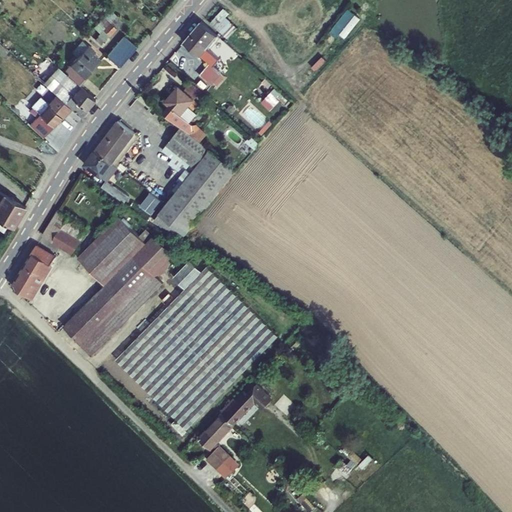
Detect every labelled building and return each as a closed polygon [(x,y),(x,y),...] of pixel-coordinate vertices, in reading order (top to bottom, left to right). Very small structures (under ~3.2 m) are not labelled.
[(351,7),(329,33),(343,44),(364,18),(351,7)] [(95,28),(101,33),(96,39),(102,45),(111,35),(106,30),(118,16),(111,9),(95,28)] [(106,30),(111,35),(124,21),(118,16),(106,30)] [(200,27),(184,46),(190,51),(188,53),(207,69),(197,81),(209,91),(219,79),(211,73),(218,64),(206,54),(217,41),(216,41),(200,27)] [(366,32),(360,40),(369,46),(375,38),(366,32)] [(107,55),(120,66),(138,46),(125,35),(107,55)] [(89,45),(65,71),(79,84),(100,60),(93,53),(95,50),(89,45)] [(325,56),(316,66),(320,69),(329,60),(325,56)] [(72,107),(82,116),(96,99),(79,84),(65,71),(58,65),(53,72),(76,92),(72,97),(42,69),(37,75),(58,94),(72,107)] [(182,93),(194,103),(200,95),(189,86),(182,93)] [(182,93),(179,90),(166,105),(170,108),(181,118),(189,109),(194,103),(182,93)] [(273,110),(283,100),(273,91),(264,102),(273,110)] [(45,137),(55,126),(72,107),(58,94),(49,104),(41,96),(32,106),(41,113),(30,125),(45,137)] [(164,116),(181,129),(201,144),(207,136),(195,127),(193,127),(190,125),(181,118),(170,108),(164,116)] [(189,109),(181,118),(190,125),(197,116),(189,109)] [(117,125),(116,127),(135,143),(126,155),(127,156),(138,140),(117,125)] [(116,127),(106,140),(126,155),(135,143),(116,127)] [(179,241),(238,172),(201,144),(181,129),(167,148),(178,156),(182,159),(191,166),(197,170),(191,176),(183,186),(176,195),(151,227),(179,241)] [(126,155),(106,140),(94,157),(84,170),(100,182),(101,180),(104,182),(112,172),(126,155)] [(178,156),(167,148),(163,153),(174,161),(178,156)] [(127,156),(126,155),(104,182),(101,180),(100,182),(106,186),(101,193),(123,209),(128,202),(107,187),(117,173),(123,177),(126,173),(119,168),(127,156)] [(178,165),(186,172),(191,166),(182,159),(178,165)] [(186,172),(191,176),(197,170),(191,166),(186,172)] [(183,186),(191,176),(186,172),(178,182),(180,184),(183,186)] [(173,193),(176,195),(183,186),(180,184),(173,193)] [(25,205),(5,193),(0,201),(0,217),(13,225),(25,205)] [(138,210),(149,219),(160,205),(149,197),(138,210)] [(56,217),(43,240),(74,260),(88,238),(56,217)] [(147,247),(120,221),(81,264),(107,289),(66,332),(84,350),(93,358),(162,286),(155,279),(135,260),(147,247)] [(135,260),(155,279),(167,273),(175,255),(152,242),(147,247),(135,260)] [(38,250),(13,292),(31,304),(57,262),(38,250)] [(176,277),(180,281),(196,263),(193,260),(176,277)] [(196,263),(180,281),(187,288),(204,271),(196,263)] [(261,371),(289,340),(209,266),(204,271),(187,288),(142,335),(223,412),(240,394),(261,371)] [(255,388),(245,398),(253,405),(259,410),(269,400),(255,388)] [(221,419),(231,429),(253,405),(245,398),(242,395),(221,419)] [(231,429),(221,419),(197,445),(208,455),(213,449),(231,429)] [(203,464),(211,472),(220,462),(216,457),(218,454),(213,449),(208,455),(210,457),(203,464)] [(234,470),(218,454),(216,457),(220,462),(211,472),(223,483),(234,470)]
